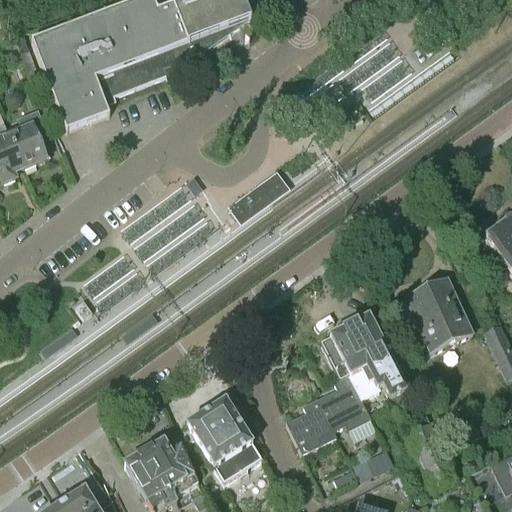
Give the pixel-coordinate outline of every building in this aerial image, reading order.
[(195,0),(171,9),(171,10),(157,15),(150,0),(147,0),(75,28),(74,28),(30,45),(65,138),(67,137),(66,136),(106,121),(106,122),(108,121),(102,105),(112,101),(112,103),(165,83),(166,84),(248,26),(250,26),(239,0),(195,0)] [(22,88),(26,98),(25,98),(31,112),(40,109),(34,94),(30,85),(22,88)] [(22,137),(8,142),(22,175),(45,166),(34,138),(44,135),(37,118),(18,126),(22,137)] [(22,175),(8,142),(0,123),(0,185),(2,190),(15,185),(12,179),(22,175)] [(276,178),(256,192),(227,214),(234,224),(283,188),(276,178)] [(511,226),(484,247),(511,285),(511,226)] [(395,310),(404,329),(413,325),(429,360),(472,341),(446,285),(403,305),(404,306),(395,310)] [(91,319),(82,307),(74,313),(83,325),(91,319)] [(349,384),(360,406),(377,398),(376,396),(382,393),(406,441),(429,430),(411,394),(405,397),(368,323),(328,343),(329,345),(320,350),(338,386),(340,389),(349,384)] [(482,339),(505,388),(511,385),(511,359),(499,331),(482,339)] [(340,389),(338,386),(332,389),(335,396),(315,406),(331,438),(344,432),(346,437),(370,426),(360,406),(349,384),(340,389)] [(234,401),(185,432),(219,485),(239,473),(233,463),(251,451),(236,427),(246,420),(234,401)] [(301,461),(321,451),(318,445),(331,438),(315,406),(302,413),(305,419),(285,429),(301,461)] [(429,431),(406,442),(432,498),(454,487),(442,460),(429,431)] [(145,458),(173,504),(197,490),(180,451),(168,458),(163,448),(145,458)] [(365,464),(373,480),(388,472),(390,465),(385,454),(365,464)] [(173,504),(145,458),(123,472),(145,510),(146,510),(147,511),(170,511),(176,509),(173,504)] [(511,460),(489,472),(505,502),(511,498),(511,460)] [(351,477),(333,486),(338,497),(356,488),(351,477)] [(92,511),(83,498),(60,511),(92,511)] [(207,511),(202,501),(192,508),(194,511),(207,511)]
